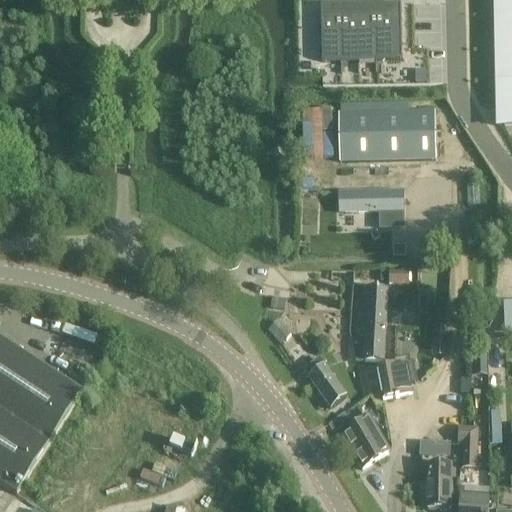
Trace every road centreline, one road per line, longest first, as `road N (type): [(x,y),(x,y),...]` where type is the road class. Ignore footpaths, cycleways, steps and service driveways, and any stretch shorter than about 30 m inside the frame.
road 1 (tertiary): [(341,511),(271,400),(221,352),(147,311),(0,273)]
road 2 (unknown): [(271,400),(206,486),(145,511)]
